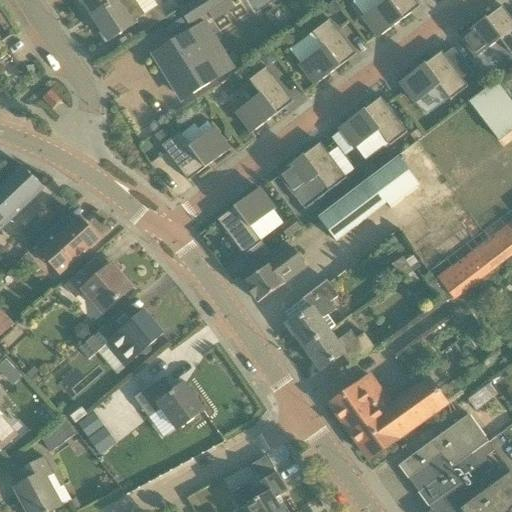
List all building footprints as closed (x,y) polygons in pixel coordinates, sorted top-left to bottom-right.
[(80,0),(93,19),(119,2),(122,0),(80,0)] [(122,0),(119,2),(93,19),(109,43),(138,25),(144,34),(166,20),(157,7),(145,16),(134,0),(122,0)] [(198,0),(206,11),(223,0),(198,0)] [(386,0),(387,0),(363,18),(378,39),(411,14),(408,10),(417,3),(414,0),(386,0)] [(333,3),(325,10),(332,18),(339,12),(333,3)] [(511,19),(506,11),(497,17),(494,13),(461,38),(476,58),(500,40),(511,55),(511,54),(511,19)] [(0,24),(5,32),(11,28),(0,12),(0,24)] [(313,34),(324,48),(300,66),(315,86),(348,61),(345,57),(354,51),(331,20),(313,34)] [(191,33),(154,56),(163,71),(169,80),(170,81),(180,75),(192,96),(220,79),(217,74),(213,68),(226,53),(207,23),(191,33)] [(269,50),(259,58),(267,68),(277,60),(269,50)] [(433,59),(400,84),(416,104),(439,86),(450,101),(468,87),(463,81),(445,57),(437,63),(433,59)] [(267,68),(250,81),(261,96),(237,114),(252,134),(285,109),(282,105),(290,99),(267,68)] [(472,102),(486,92),(481,84),(465,96),(471,104),(472,102)] [(486,92),(472,102),(500,140),(511,130),(511,103),(497,84),(486,92)] [(52,93),(44,101),(54,112),(63,104),(52,93)] [(151,124),(139,96),(126,102),(138,129),(151,124)] [(340,130),(355,150),(379,132),(390,146),(407,133),(384,102),(376,109),(373,105),(340,130)] [(215,130),(191,148),(180,134),(175,137),(169,128),(156,138),(163,147),(186,178),(194,171),(197,175),(230,150),(215,130)] [(419,130),(410,136),(415,142),(423,136),(419,130)] [(347,179),(324,148),(315,155),(312,151),(279,175),(305,210),(347,179)] [(419,187),(397,158),(381,170),(369,180),(391,208),(419,187)] [(0,231),(43,191),(44,190),(43,189),(22,167),(0,187),(0,231)] [(369,168),(362,173),(366,178),(373,173),(369,168)] [(262,243),(251,228),(275,210),(260,190),(227,215),(230,219),(221,225),(244,256),(262,243)] [(367,221),(348,197),(318,220),(336,244),(367,221)] [(288,240),(302,229),(293,217),(279,228),(288,240)] [(436,277),(455,301),(511,257),(511,218),(511,219),(436,277)] [(48,232),(33,245),(60,275),(72,264),(84,253),(99,240),(87,226),(80,219),(77,222),(70,228),(67,224),(63,219),(48,232)] [(304,265),(293,250),(245,284),(258,304),(285,285),(282,280),(304,265)] [(403,258),(392,266),(402,281),(414,273),(406,262),(403,258)] [(106,271),(97,261),(66,286),(76,298),(84,291),(103,314),(133,289),(112,266),(106,271)] [(419,280),(414,273),(402,281),(407,288),(419,280)] [(423,278),(422,279),(438,302),(440,306),(448,301),(430,274),(423,278)] [(311,311),(289,326),(305,349),(328,333),(336,328),(328,316),(335,311),(330,303),(339,297),(327,282),(303,299),(311,311)] [(0,336),(14,323),(0,307),(0,336)] [(90,339),(78,349),(88,360),(97,352),(99,350),(108,343),(128,366),(139,356),(145,357),(151,352),(151,346),(164,335),(144,312),(143,313),(135,320),(121,331),(112,321),(103,329),(90,339)] [(328,333),(305,349),(321,371),(342,356),(349,366),(374,348),(365,335),(356,341),(350,333),(335,343),(328,333)] [(497,349),(488,356),(493,361),(501,353),(497,349)] [(6,360),(0,366),(0,372),(4,377),(14,369),(6,360)] [(485,360),(482,362),(483,367),(487,368),(491,365),(490,360),(485,360)] [(30,363),(22,371),(31,380),(39,373),(30,363)] [(175,392),(165,377),(135,398),(149,418),(162,409),(178,431),(205,412),(185,385),(175,392)] [(359,385),(331,405),(332,407),(334,410),(370,460),(435,415),(448,405),(445,399),(430,379),(417,389),(393,406),(386,412),(364,382),(359,385)] [(477,407),(498,395),(491,383),(470,394),(477,407)] [(454,393),(445,399),(448,405),(449,406),(459,399),(456,394),(455,395),(454,393)] [(0,442),(14,431),(0,415),(0,405),(5,402),(0,396),(0,442)] [(75,402),(64,411),(75,424),(86,416),(75,402)] [(95,415),(80,426),(88,438),(103,427),(95,415)] [(432,511),(511,511),(511,474),(511,475),(485,494),(476,481),(494,468),(486,458),(494,452),(468,416),(400,466),(432,511)] [(77,435),(65,419),(40,439),(48,450),(60,442),(63,446),(77,435)] [(105,429),(90,440),(101,456),(116,444),(105,429)] [(26,483),(15,489),(16,490),(17,489),(23,499),(24,502),(23,503),(26,509),(24,511),(52,511),(54,511),(61,507),(62,507),(71,502),(63,487),(60,489),(53,476),(54,475),(51,469),(48,463),(45,458),(40,460),(19,472),(26,483)] [(262,460),(251,467),(258,478),(269,471),(262,460)] [(279,498),(286,495),(284,490),(286,489),(277,473),(251,489),(249,485),(232,495),(240,510),(244,507),(247,511),(279,511),(286,509),(279,498)]
